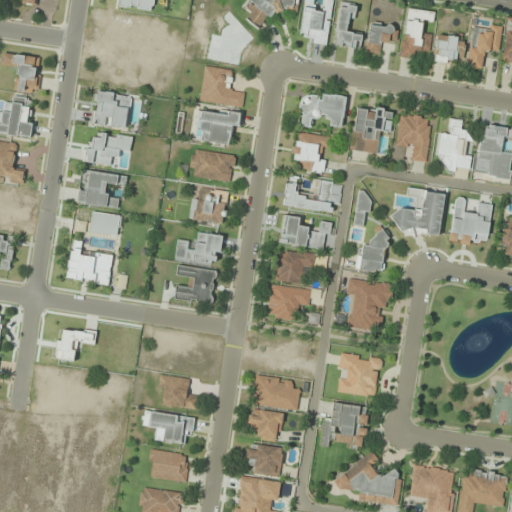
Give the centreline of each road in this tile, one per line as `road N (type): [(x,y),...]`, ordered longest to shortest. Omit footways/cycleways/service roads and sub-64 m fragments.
road 1 (residential): [(206,511),(275,66)]
road 2 (residential): [(15,404),(78,0)]
road 3 (residential): [(275,66),(511,101)]
road 4 (residential): [(235,327),(0,290)]
road 5 (residential): [(422,267),(398,431)]
